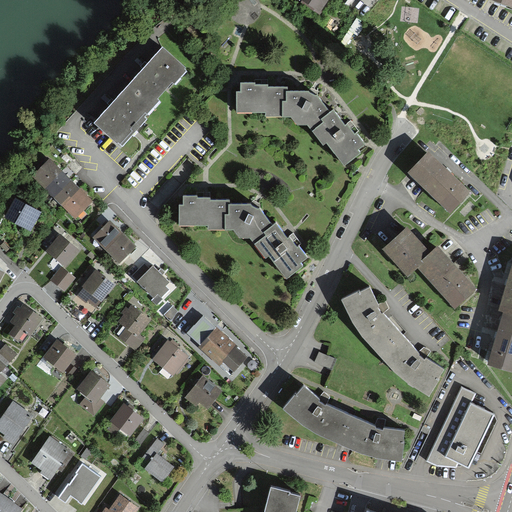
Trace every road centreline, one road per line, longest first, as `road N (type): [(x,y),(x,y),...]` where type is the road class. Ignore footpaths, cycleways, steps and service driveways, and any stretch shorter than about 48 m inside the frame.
road 1 (residential): [(211,463),(30,288),(15,288),(0,310)]
road 2 (residential): [(492,511),(229,444)]
road 3 (residential): [(279,360),(380,156),(407,125)]
road 4 (residential): [(279,360),(106,187)]
